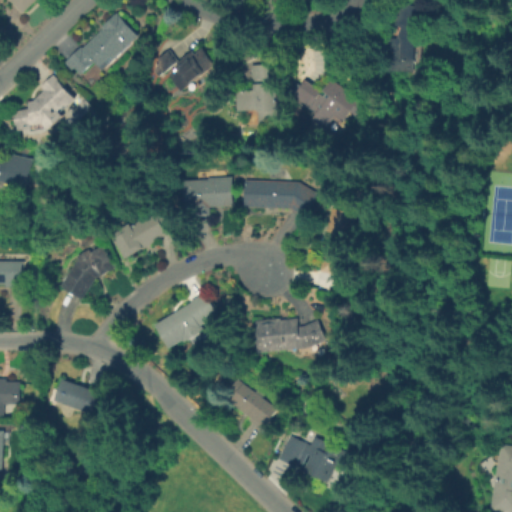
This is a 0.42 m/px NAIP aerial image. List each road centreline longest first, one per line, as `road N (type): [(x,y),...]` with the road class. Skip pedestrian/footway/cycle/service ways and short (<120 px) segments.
road 1 (residential): [(283,511),(138,369),(75,344),(0,340)]
road 2 (residential): [(261,267),(220,255),(164,279),(135,299),(99,350)]
road 3 (residential): [(354,0),(337,19),(284,23),(185,0)]
